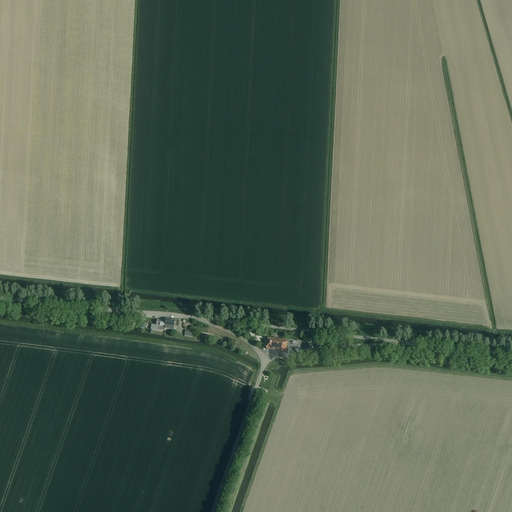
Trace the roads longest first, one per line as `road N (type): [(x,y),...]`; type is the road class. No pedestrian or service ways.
road 1 (track): [(511,345),(0,288)]
road 2 (track): [(0,273),(511,329)]
road 3 (track): [(240,511),(289,373),(388,366),(511,379)]
road 4 (track): [(0,321),(216,350),(255,369),(249,386),(280,397)]
road 5 (track): [(339,0),(324,309)]
road 6 (track): [(490,343),(441,55)]
road 7 (tertiary): [(410,342),(198,318)]
road 8 (tertiary): [(198,318),(0,298)]
road 9 (unclassified): [(212,511),(267,355)]
road 10 (unclassified): [(267,355),(410,342)]
